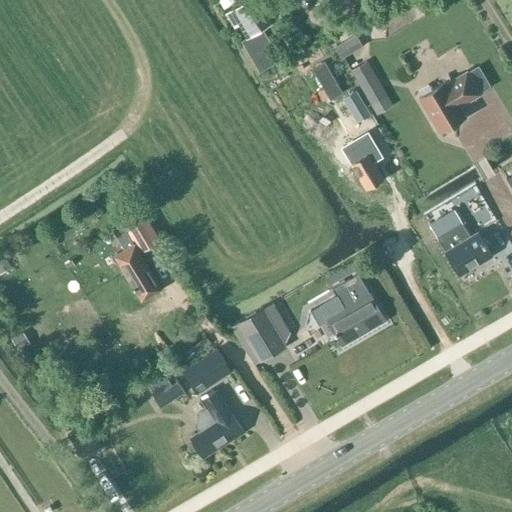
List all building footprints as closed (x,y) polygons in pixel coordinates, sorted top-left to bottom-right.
[(258,0),(246,0),(230,10),(246,38),(242,40),(260,71),(280,60),(262,29),(272,23),(258,0)] [(363,29),(347,41),(354,51),(370,38),(363,29)] [(353,68),(350,70),(353,75),(370,104),(376,114),(392,104),(387,95),(367,60),(353,68)] [(419,97),(440,131),(465,116),(459,106),(480,94),(466,72),(446,84),(445,82),(419,97)] [(349,114),(362,135),(377,126),(364,105),(349,114)] [(368,133),(343,148),(352,162),(350,163),(366,189),(383,179),(373,161),(382,157),(368,133)] [(442,214),(428,222),(459,275),(491,256),(477,232),(469,236),(453,208),(442,214)] [(135,209),(122,217),(128,225),(125,226),(140,250),(155,240),(135,209)] [(141,300),(161,288),(134,244),(115,256),(141,300)] [(336,294),(310,309),(318,325),(328,319),(342,344),(385,319),(359,275),(334,290),(336,294)] [(262,309),(238,324),(260,360),(284,346),(262,309)] [(231,372),(217,348),(181,371),(196,394),(231,372)] [(217,390),(201,399),(207,409),(197,416),(195,425),(199,432),(191,437),(203,457),(243,431),(217,390)]
